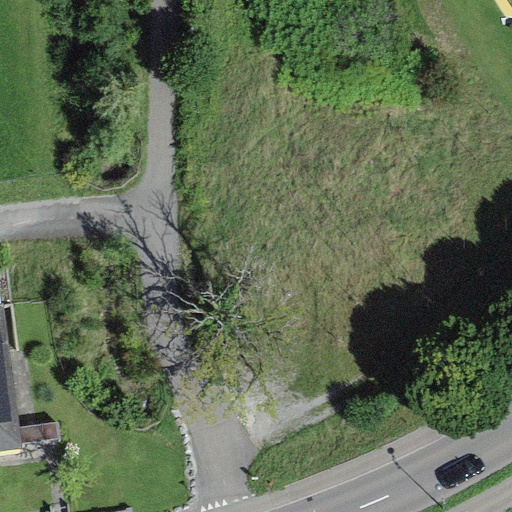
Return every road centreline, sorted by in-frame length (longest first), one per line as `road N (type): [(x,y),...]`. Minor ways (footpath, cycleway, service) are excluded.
road 1 (residential): [(175,0),(174,258),(256,511)]
road 2 (tertiary): [(355,511),(511,433)]
